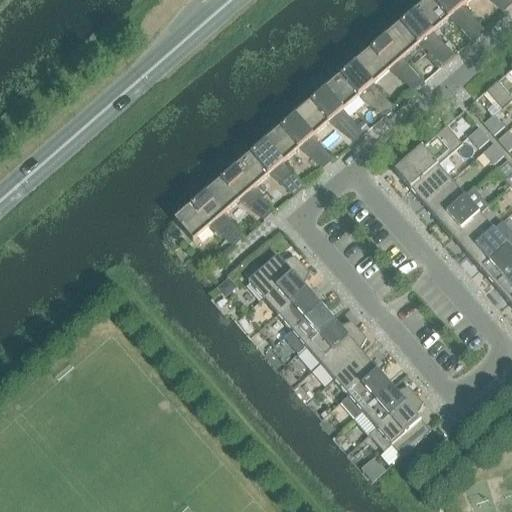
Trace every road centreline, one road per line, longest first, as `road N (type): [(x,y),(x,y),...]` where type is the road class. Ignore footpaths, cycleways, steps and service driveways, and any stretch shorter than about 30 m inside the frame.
road 1 (residential): [(511,368),(461,408),(294,219)]
road 2 (residential): [(350,172),(511,357)]
road 3 (residential): [(350,172),(511,35)]
road 4 (secondary): [(0,203),(153,70)]
